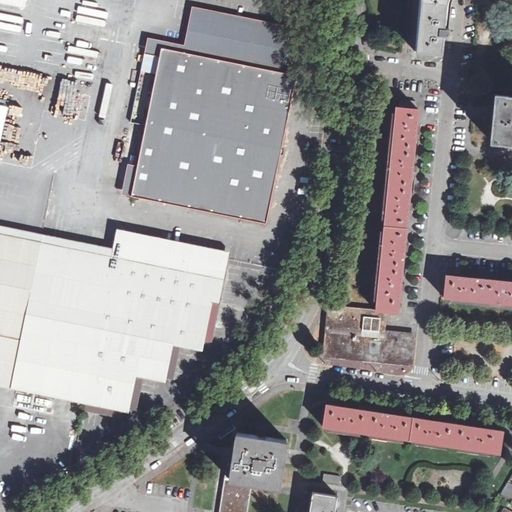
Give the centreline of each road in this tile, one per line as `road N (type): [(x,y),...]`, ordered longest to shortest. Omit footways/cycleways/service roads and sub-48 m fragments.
road 1 (unknown): [(0,433),(80,453),(168,398),(217,349),(271,239)]
road 2 (residential): [(350,0),(359,62),(352,155),(334,239),(281,364)]
road 3 (unknown): [(104,99),(73,192),(271,239)]
road 4 (unclassified): [(281,364),(79,511)]
road 5 (residential): [(281,364),(511,405)]
road 6 (unknown): [(271,239),(307,97)]
